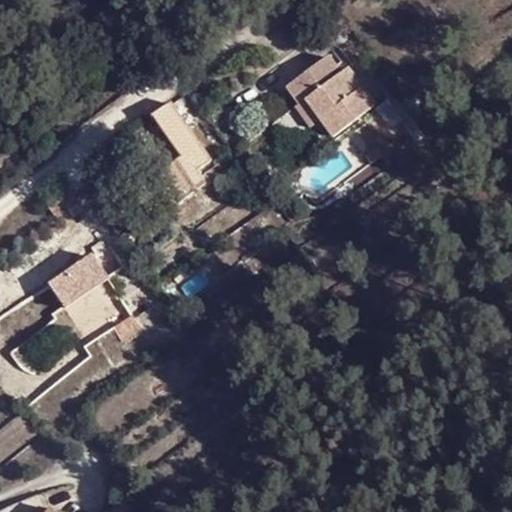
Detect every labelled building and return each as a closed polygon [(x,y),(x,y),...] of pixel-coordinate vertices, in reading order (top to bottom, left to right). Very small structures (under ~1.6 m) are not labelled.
[(328,54),(286,86),(299,103),(305,97),(319,115),(333,132),(374,100),(346,64),(340,70),(331,77),(326,70),(334,63),(328,54)] [(340,70),(334,63),(326,70),(331,77),(340,70)] [(309,124),(319,115),(305,97),(299,103),(293,107),(309,124)] [(176,194),(182,204),(207,186),(197,172),(210,162),(170,106),(152,120),(181,158),(152,178),(167,200),(176,194)] [(65,209),(70,218),(82,209),(66,187),(44,204),(54,218),(65,209)] [(45,285),(65,316),(111,286),(91,256),(45,285)] [(103,295),(76,313),(84,324),(73,332),(87,351),(97,344),(104,354),(141,328),(134,319),(155,305),(141,285),(111,307),(103,295)] [(104,354),(114,367),(151,343),(141,328),(104,354)] [(48,511),(41,502),(27,511),(48,511)] [(61,511),(41,502),(48,511),(61,511)]
